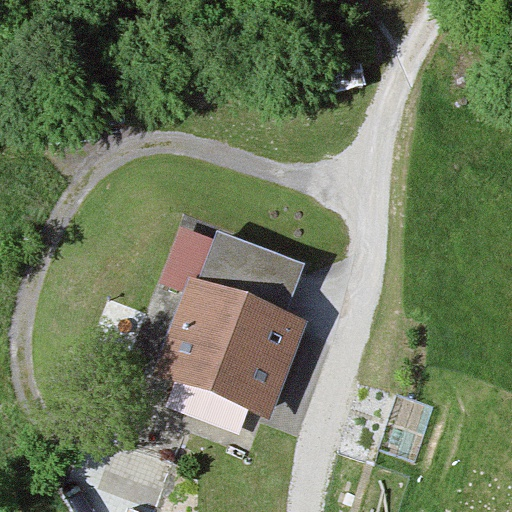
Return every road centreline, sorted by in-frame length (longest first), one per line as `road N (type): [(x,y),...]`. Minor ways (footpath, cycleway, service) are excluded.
road 1 (track): [(374,198),(164,142),(111,156),(89,173),(44,244),(28,290),(21,362),(41,426),(63,459),(135,510)]
road 2 (track): [(301,511),(327,401),(363,300),(391,99),(444,0)]
